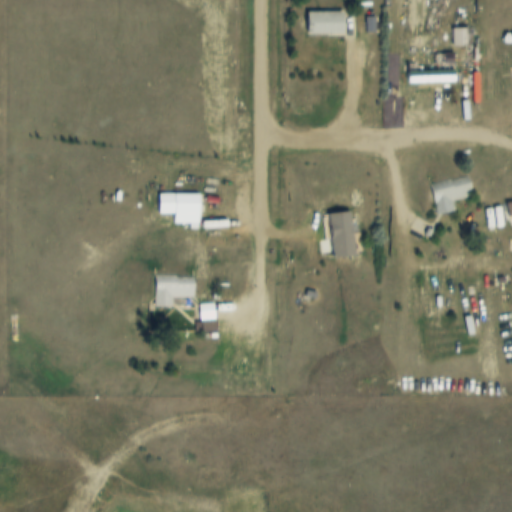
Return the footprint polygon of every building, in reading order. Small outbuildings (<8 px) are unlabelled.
[(339,34),(339,11),(301,11),(301,34),(339,34)] [(432,213),(450,210),(448,199),(468,196),(465,177),(427,183),(432,213)] [(202,213),(202,194),(168,194),(168,213),(202,213)] [(350,263),(359,255),(324,212),(315,219),(350,263)] [(150,302),(189,302),(189,282),(186,282),(186,279),(150,279),(150,302)]
